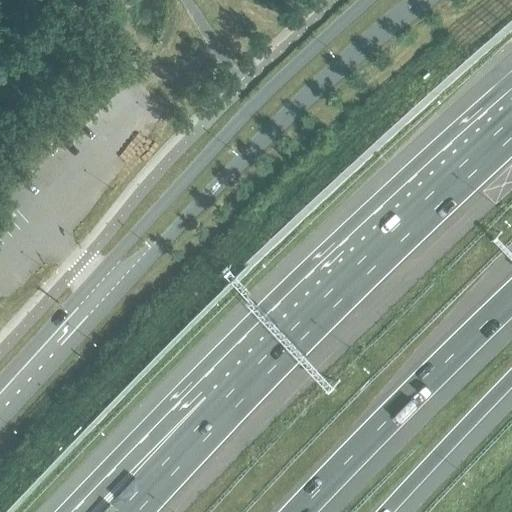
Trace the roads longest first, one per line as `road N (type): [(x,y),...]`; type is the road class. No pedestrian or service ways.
road 1 (secondary): [(0,428),(318,85),(424,0)]
road 2 (secondary): [(369,0),(231,131),(0,391)]
road 3 (motorway): [(511,124),(219,412)]
road 4 (motorway): [(298,511),(511,300)]
road 5 (motorway): [(384,511),(511,377)]
road 6 (motorway): [(219,412),(103,511)]
road 7 (motorway): [(219,412),(136,511)]
